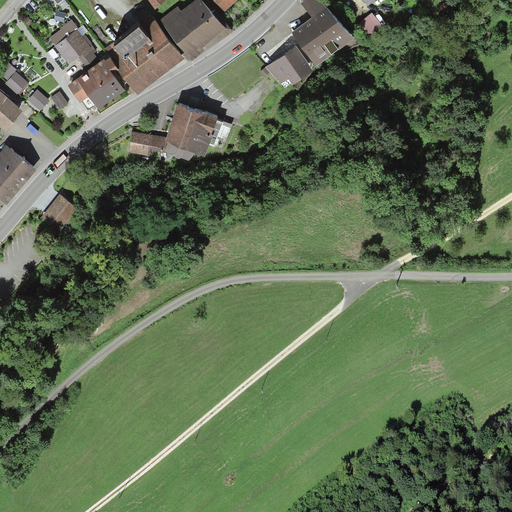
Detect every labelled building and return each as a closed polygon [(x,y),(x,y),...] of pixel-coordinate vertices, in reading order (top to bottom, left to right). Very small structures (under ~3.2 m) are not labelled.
[(144,0),(145,0),(153,10),(165,0),(144,0)] [(235,0),(210,0),(222,12),(235,0)] [(310,19),(288,37),(310,65),(346,36),(317,0),(306,0),(300,6),(310,19)] [(177,9),(159,22),(185,57),(221,30),(200,2),(182,15),(177,9)] [(386,5),(378,11),(387,21),(395,14),(386,5)] [(380,27),(372,18),(363,25),(371,35),(380,27)] [(104,55),(134,93),(179,57),(148,19),(104,55)] [(75,32),(54,47),(66,65),(77,57),(88,49),(75,32)] [(292,46),(265,66),(278,84),(285,79),(288,83),(308,69),(292,46)] [(88,49),(77,57),(85,68),(96,60),(88,49)] [(105,61),(76,82),(86,96),(96,110),(121,92),(109,76),(113,73),(105,61)] [(19,91),(6,80),(0,87),(14,98),(19,91)] [(77,102),(86,96),(76,82),(67,88),(77,102)] [(31,88),(25,94),(42,111),(48,105),(31,88)] [(67,105),(58,93),(52,98),(60,110),(67,105)] [(0,96),(0,130),(0,131),(17,112),(0,96)] [(171,155),(188,160),(193,145),(205,149),(215,118),(177,106),(167,138),(130,134),(127,153),(160,157),(160,154),(171,155)] [(0,182),(22,155),(11,146),(0,159),(0,182)] [(22,155),(0,182),(0,195),(4,200),(34,164),(22,155)] [(60,195),(43,216),(58,229),(76,207),(60,195)]
